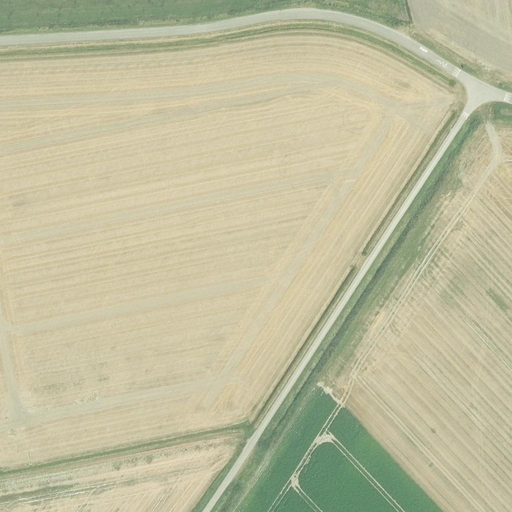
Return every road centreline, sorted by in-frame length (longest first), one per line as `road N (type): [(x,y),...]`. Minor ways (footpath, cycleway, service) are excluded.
road 1 (unclassified): [(205,511),(481,88)]
road 2 (unclassified): [(481,88),(363,23),(318,13),(187,32),(0,43)]
